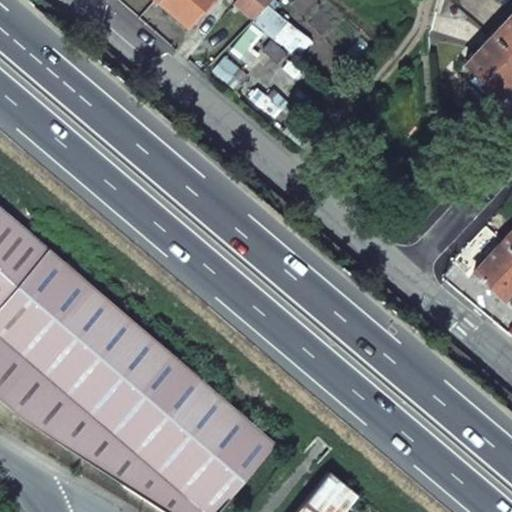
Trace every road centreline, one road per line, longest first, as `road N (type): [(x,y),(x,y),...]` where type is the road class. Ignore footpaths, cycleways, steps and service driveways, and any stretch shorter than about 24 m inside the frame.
road 1 (motorway): [(511,462),(0,28)]
road 2 (motorway): [(0,94),(491,511)]
road 3 (residential): [(398,277),(72,0)]
road 4 (residential): [(398,277),(511,157)]
road 5 (residential): [(511,373),(398,277)]
